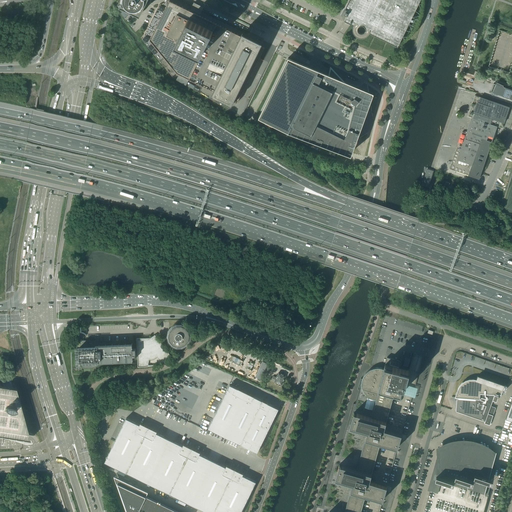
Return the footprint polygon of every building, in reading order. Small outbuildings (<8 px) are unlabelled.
[(124,11),(144,21),(154,1),(155,0),(154,1),(153,0),(126,0),(123,9),(124,8),(124,11),(123,11),(124,11)] [(262,43),(175,0),(166,0),(165,3),(159,4),(142,40),(173,78),(241,118),(268,62),(263,60),(266,56),(258,52),(262,43)] [(348,0),(346,5),(346,7),(341,14),(347,17),(345,21),(351,24),(354,25),(353,27),(353,28),(353,31),(355,34),(357,37),(358,37),(361,38),(362,38),(364,38),(367,36),(368,35),(370,33),(398,46),(420,0),(348,0)] [(511,72),(511,66),(511,33),(508,32),(507,35),(506,31),(500,30),(498,36),(499,38),(498,41),(499,44),(497,45),(494,55),(496,56),(497,59),(496,62),(498,62),(497,66),(501,65),(501,66),(502,66),(502,64),(504,69),(501,70),(511,72)] [(320,143),(350,153),(361,110),(362,106),(362,105),(363,105),(363,104),(365,96),(320,74),(288,59),(259,117),(289,132),(320,143)] [(491,91),(490,92),(502,96),(511,99),(511,89),(503,87),(503,86),(497,82),(495,86),(493,85),(491,91)] [(473,118),(468,132),(467,134),(462,132),(449,169),(479,179),(497,126),(502,128),(509,107),(475,95),(467,116),(473,118)] [(424,185),(426,186),(428,186),(433,173),(434,171),(427,169),(422,183),(423,184),(424,185)] [(169,331),(169,336),(170,340),(173,344),(177,346),(182,346),(186,344),(189,340),(190,335),(189,331),(185,327),(181,325),(176,325),(172,328),(169,331)] [(150,337),(137,338),(138,366),(151,366),(151,361),(156,361),(155,361),(159,361),(168,357),(158,334),(150,337)] [(96,340),(80,341),(80,348),(79,348),(80,361),(81,361),(81,365),(81,366),(82,366),(82,367),(83,367),(84,368),(85,368),(92,367),(94,367),(95,367),(96,366),(96,365),(97,365),(97,364),(97,362),(133,361),(133,356),(136,356),(135,349),(132,349),(132,344),(98,345),(98,342),(98,341),(97,341),(97,340),(96,340),(96,341),(96,340)] [(399,368),(401,361),(393,359),(387,357),(385,364),(383,369),(382,368),(381,368),(380,368),(379,368),(378,368),(377,368),(376,368),(375,368),(374,368),(373,369),(372,369),(371,369),(370,370),(369,370),(368,371),(367,372),(366,373),(365,374),(364,375),(363,376),(363,377),(363,378),(362,379),(362,380),(362,381),(361,382),(361,383),(361,384),(361,385),(361,386),(361,387),(362,388),(362,389),(362,390),(363,391),(363,392),(363,393),(364,394),(365,394),(365,395),(366,396),(367,397),(368,398),(369,398),(370,399),(371,399),(372,400),(373,400),(374,400),(375,400),(376,401),(371,417),(354,413),(350,427),(367,432),(365,439),(356,469),(339,465),(335,479),(352,484),(350,491),(344,511),(360,511),(365,495),(383,500),(387,485),(370,481),(371,474),(380,443),(397,448),(401,434),(386,429),(388,422),(396,392),(400,393),(402,387),(403,384),(407,370),(399,368)] [(272,366),(265,363),(262,369),(269,372),(272,366)] [(273,376),(271,380),(275,381),(275,382),(281,384),(285,376),(279,373),(276,378),(273,376)] [(502,390),(504,386),(478,376),(477,380),(473,379),(469,379),(465,380),(462,383),(459,386),(457,389),(454,397),(457,398),(456,411),(484,422),(484,423),(489,425),(493,415),(488,414),(493,400),(496,401),(498,395),(501,395),(502,390)] [(234,384),(213,428),(262,452),(283,408),(234,384)] [(403,384),(400,393),(412,396),(414,388),(403,384)] [(0,434),(30,440),(28,435),(15,388),(0,386),(0,434)] [(126,418),(105,462),(207,511),(241,511),(256,482),(250,479),(243,475),(244,473),(227,465),(226,467),(218,463),(210,479),(200,474),(207,458),(199,454),(200,452),(184,444),(183,446),(175,442),(167,458),(156,453),(164,437),(156,433),(157,431),(140,423),(140,425),(126,418)] [(484,493),(485,493),(488,481),(492,482),(493,478),(489,477),(495,454),(494,456),(482,448),(468,444),(454,444),(440,450),(441,463),(439,463),(439,467),(441,467),(441,472),(435,470),(423,511),(483,511),(485,507),(484,507),(484,508),(481,507),(484,493)] [(114,475),(122,499),(127,511),(179,511),(146,496),(148,492),(122,479),(114,475)]
